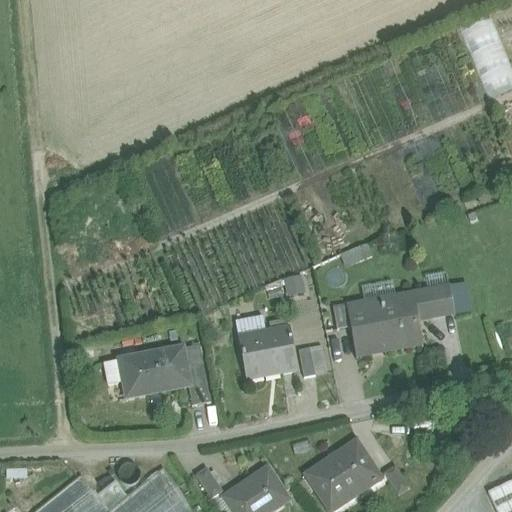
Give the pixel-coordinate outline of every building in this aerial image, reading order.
[(511,70),(490,18),(460,30),(488,98),(511,88),(511,70)] [(287,296),(301,294),(299,277),(284,279),(287,296)] [(397,309),(366,315),(365,306),(346,310),(350,330),(355,358),(422,346),(418,322),(454,316),(450,291),(395,301),(397,309)] [(346,307),(333,310),(337,332),(350,330),(346,310),(346,307)] [(263,318),(235,323),(245,374),(278,368),(279,376),(297,372),(289,331),(266,335),(263,318)] [(200,347),(183,351),(190,388),(188,389),(192,408),(211,405),(200,347)] [(183,351),(120,363),(104,366),(108,387),(124,384),(127,400),(188,389),(190,388),(183,351)] [(310,351),(298,353),(304,380),(315,378),(310,351)] [(356,445),(306,478),(326,509),(346,496),(350,503),(381,483),(356,445)] [(141,481),(142,476),(141,471),(138,467),(134,464),(129,463),(124,464),(120,467),(117,471),(116,476),(117,481),(120,485),(124,488),(129,489),(134,488),(138,485),(141,481)] [(97,498),(81,477),(35,511),(191,511),(162,469),(126,498),(115,483),(97,498)] [(409,491),(395,470),(384,477),(399,498),(409,491)] [(222,494),(207,471),(196,478),(211,501),(222,494)] [(268,471),(224,500),(231,511),(275,511),(289,503),(268,471)] [(511,511),(511,483),(488,495),(495,511),(511,511)] [(27,484),(8,498),(13,506),(33,492),(27,484)]
